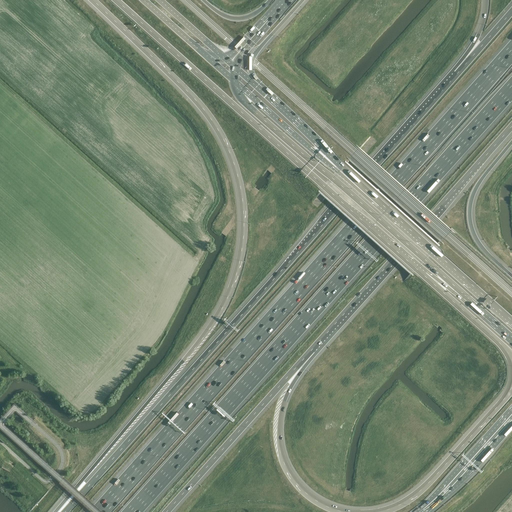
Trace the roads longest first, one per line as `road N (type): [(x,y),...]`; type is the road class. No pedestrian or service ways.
road 1 (motorway): [(92,0),(211,118),(239,178),(244,240),(208,328),(57,511)]
road 2 (motorway): [(511,51),(97,511)]
road 3 (motorway): [(456,74),(64,511)]
road 4 (motorway): [(133,511),(511,88)]
road 5 (trunk): [(115,0),(423,275)]
road 6 (trunk): [(233,80),(247,104),(460,293)]
road 7 (motorway): [(320,340),(511,125)]
road 8 (motorway): [(166,511),(320,340)]
road 9 (motorway): [(349,511),(308,495),(279,445),(283,403),(320,340)]
road 10 (trunk): [(379,204),(233,80)]
road 11 (motorway): [(511,386),(418,492),(380,511)]
road 12 (trunk): [(511,321),(379,204)]
road 13 (trunk): [(379,204),(252,82)]
road 14 (motorway): [(511,276),(480,246),(469,214),(475,189),(511,142)]
road 15 (motorway): [(420,511),(511,416)]
road 16 (motorway): [(423,275),(511,359)]
